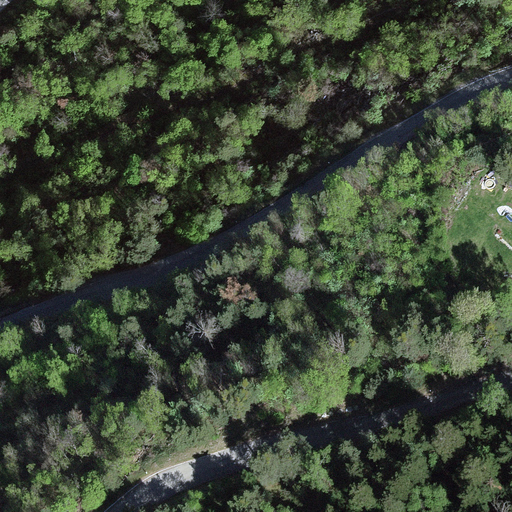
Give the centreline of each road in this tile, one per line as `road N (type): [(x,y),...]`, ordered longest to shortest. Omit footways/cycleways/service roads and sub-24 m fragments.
road 1 (unclassified): [(0,328),(248,226),(511,77)]
road 2 (unclassified): [(511,380),(391,420),(176,473),(128,511)]
